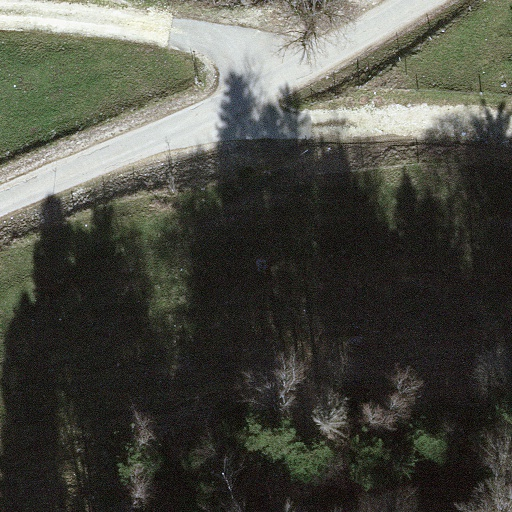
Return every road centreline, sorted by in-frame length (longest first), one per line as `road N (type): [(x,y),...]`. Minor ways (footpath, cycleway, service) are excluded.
road 1 (track): [(187,123),(379,114),(511,122)]
road 2 (track): [(0,6),(81,10),(193,33),(302,68)]
road 3 (track): [(187,123),(0,212)]
road 4 (track): [(411,0),(302,68)]
road 5 (track): [(302,68),(187,123)]
